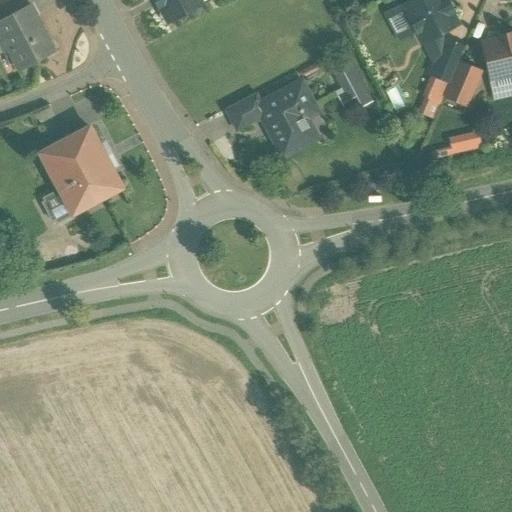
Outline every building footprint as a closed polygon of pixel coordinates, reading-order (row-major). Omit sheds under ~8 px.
[(154,0),(158,7),(160,6),(168,22),(201,5),(197,0),(154,0)] [(442,0),(416,0),(404,7),(406,10),(404,14),(409,24),(414,25),(422,42),(424,41),(436,63),(444,45),(438,34),(456,24),(450,12),(451,11),(445,0),(444,1),(442,0)] [(29,6),(0,21),(0,34),(2,38),(3,39),(10,53),(11,53),(20,68),(18,69),(19,70),(53,52),(29,6)] [(511,34),(499,38),(499,41),(483,44),(491,79),(511,74),(511,34)] [(463,49),(445,41),(436,63),(431,74),(450,82),(457,65),(463,49)] [(346,62),(332,69),(343,90),(357,82),(346,62)] [(460,64),(459,66),(457,65),(450,82),(444,94),(446,95),(446,97),(466,106),(480,72),(460,64)] [(261,104),(257,107),(262,117),(283,156),(315,139),(302,113),(303,110),(312,105),(301,83),(261,104)] [(256,94),(226,110),(237,131),(262,117),(257,107),(261,104),(256,94)] [(89,128),(40,154),(72,215),(121,188),(89,128)]
